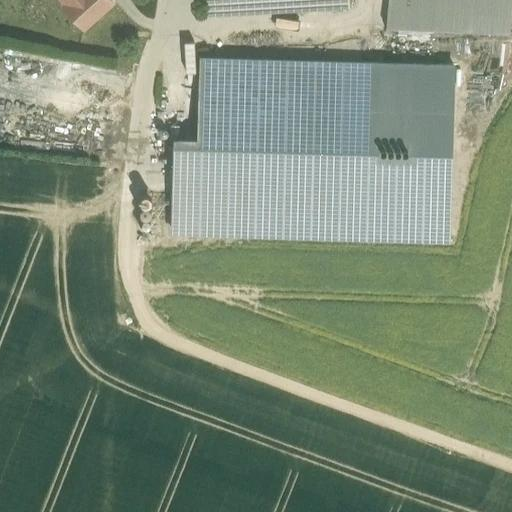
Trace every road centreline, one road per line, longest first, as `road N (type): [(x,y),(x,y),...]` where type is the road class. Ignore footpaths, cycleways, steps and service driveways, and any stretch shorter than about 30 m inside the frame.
road 1 (track): [(511,469),(176,345),(143,320),(134,173),(164,0)]
road 2 (track): [(366,0),(362,23),(294,37),(216,34),(162,19)]
